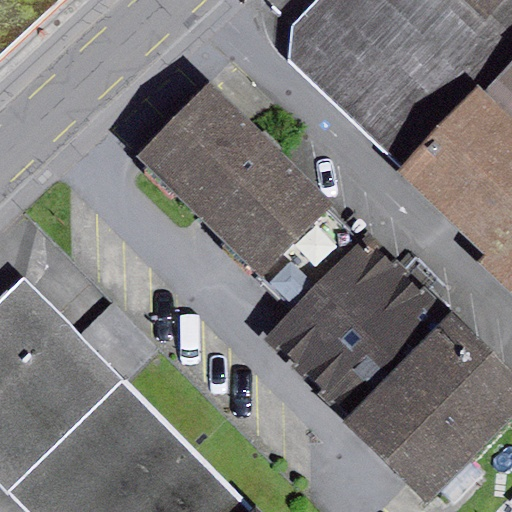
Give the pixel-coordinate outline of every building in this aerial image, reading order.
[(0,0),(0,62),(63,4),(67,0),(0,0)] [(288,64),(399,166),(479,83),(488,92),(511,67),(511,51),(458,0),(320,0),(293,29),(288,64)] [(511,67),(488,92),(479,83),(399,166),(397,172),(486,259),(479,267),(511,299),(511,0),(458,0),(511,51),(511,67)] [(335,210),(212,90),(140,164),(262,283),(329,216),(335,210)] [(292,313),(264,340),(430,504),(511,420),(511,377),(367,236),(359,245),(329,216),(262,283),(292,313)] [(25,277),(0,300),(0,484),(27,511),(255,511),(126,380),(81,334),(25,277)] [(126,380),(158,349),(113,302),(81,334),(126,380)]
